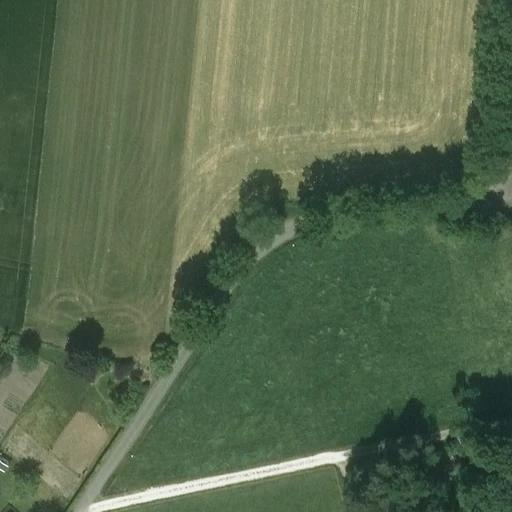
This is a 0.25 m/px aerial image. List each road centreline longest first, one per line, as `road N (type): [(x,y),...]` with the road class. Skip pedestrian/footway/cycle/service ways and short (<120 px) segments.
road 1 (unclassified): [(77,511),(258,244),(307,218),(475,198),(487,190),(506,131)]
road 2 (track): [(359,511),(349,475),(334,457),(77,511)]
road 3 (track): [(334,457),(511,423)]
